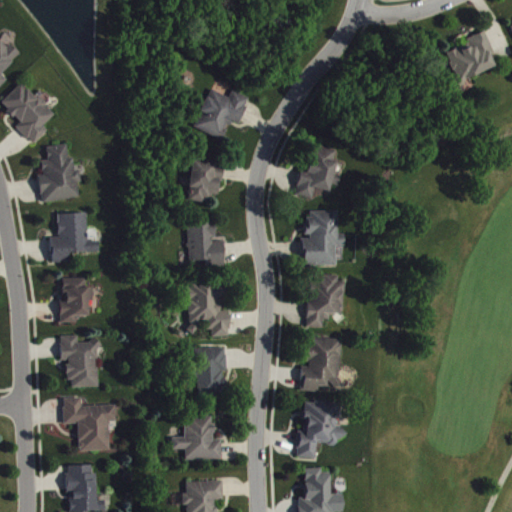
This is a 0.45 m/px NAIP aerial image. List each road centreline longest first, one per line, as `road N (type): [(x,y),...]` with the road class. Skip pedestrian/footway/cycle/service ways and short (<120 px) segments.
road 1 (residential): [(259,511),(266,279),(255,217),(259,168),(280,116),(335,45),(356,0)]
road 2 (residential): [(26,511),(17,294),(0,195)]
